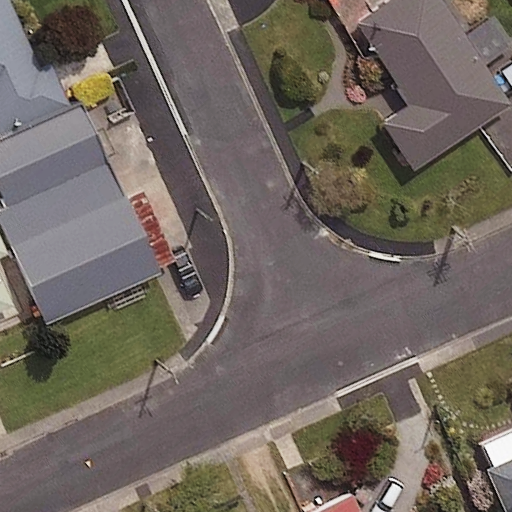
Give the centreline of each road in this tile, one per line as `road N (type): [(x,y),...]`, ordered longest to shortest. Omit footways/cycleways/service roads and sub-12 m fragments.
road 1 (residential): [(329,355),(170,0)]
road 2 (residential): [(329,355),(0,500)]
road 3 (residential): [(511,273),(329,355)]
